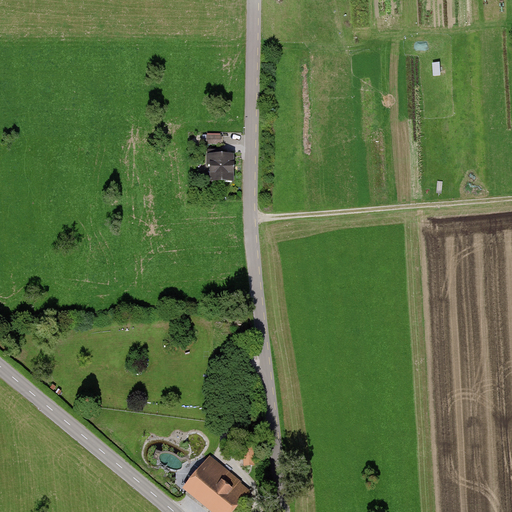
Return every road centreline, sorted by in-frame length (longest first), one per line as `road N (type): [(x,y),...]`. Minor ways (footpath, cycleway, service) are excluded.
road 1 (unclassified): [(252,0),(246,204),(281,511)]
road 2 (tertiary): [(172,511),(0,367)]
